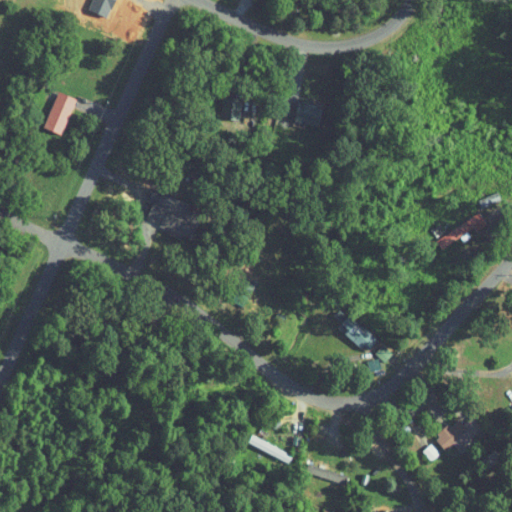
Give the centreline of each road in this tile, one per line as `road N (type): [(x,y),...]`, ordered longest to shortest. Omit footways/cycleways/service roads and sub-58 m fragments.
road 1 (residential): [(511,256),(395,381),(362,400),(334,403),(287,384),(173,295),(0,213)]
road 2 (residential): [(170,0),(0,378)]
road 3 (residential): [(197,0),(297,44),(333,48),(375,36),(410,0)]
